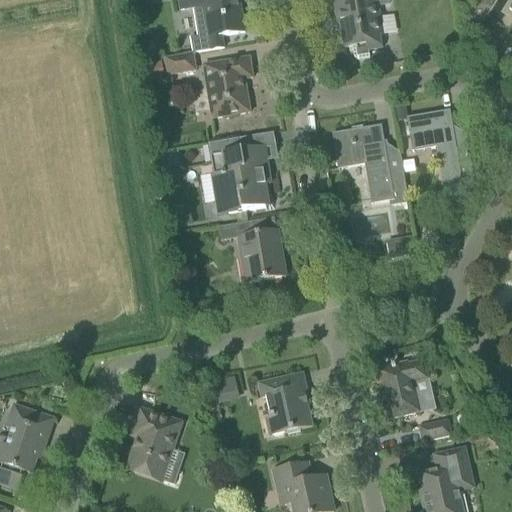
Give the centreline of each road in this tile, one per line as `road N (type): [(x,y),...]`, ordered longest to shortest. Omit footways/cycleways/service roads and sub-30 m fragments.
road 1 (residential): [(64,511),(118,365),(332,321)]
road 2 (residential): [(511,109),(442,78),(331,99),(307,93)]
road 3 (residential): [(375,511),(332,321)]
road 4 (residential): [(332,321),(451,296)]
road 5 (residential): [(451,296),(511,191)]
